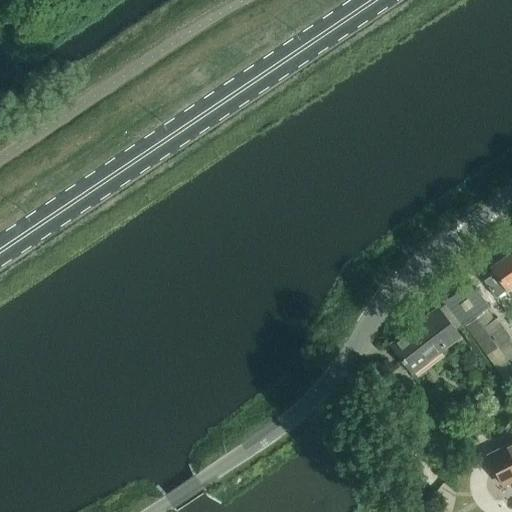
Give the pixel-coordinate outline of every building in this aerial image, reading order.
[(494,297),(511,285),(511,251),(489,268),(493,274),(483,281),(494,297)] [(470,283),(443,304),(460,326),(486,305),(470,283)] [(436,309),(424,318),(423,317),(420,317),(412,323),(412,326),(413,327),(389,345),(410,371),(449,341),(443,334),(450,328),(436,309)] [(489,359),(498,371),(507,383),(511,379),(511,345),(510,343),(508,345),(505,341),(508,339),(487,311),(465,327),(486,356),(489,354),(491,357),(489,359)] [(414,384),(400,366),(387,376),(401,394),(414,384)] [(511,479),(511,442),(487,456),(502,485),(511,479)]
